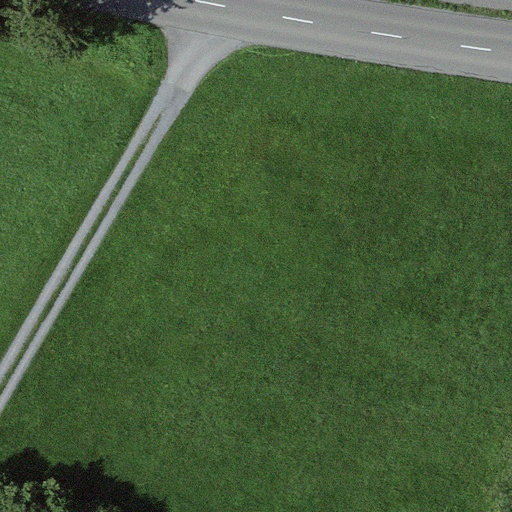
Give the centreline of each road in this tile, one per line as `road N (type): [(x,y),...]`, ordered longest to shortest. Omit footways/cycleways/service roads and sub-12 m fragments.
road 1 (track): [(219,6),(0,394)]
road 2 (tertiary): [(189,0),(511,53)]
